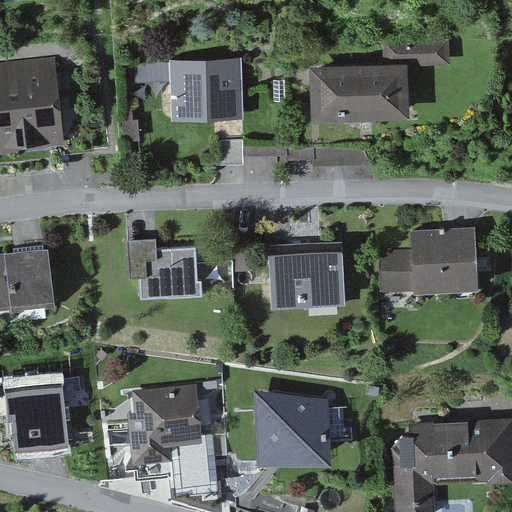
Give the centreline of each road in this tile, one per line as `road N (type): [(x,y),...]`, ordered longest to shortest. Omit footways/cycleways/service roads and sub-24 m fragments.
road 1 (residential): [(511,202),(255,197),(0,217)]
road 2 (residential): [(0,477),(152,511)]
